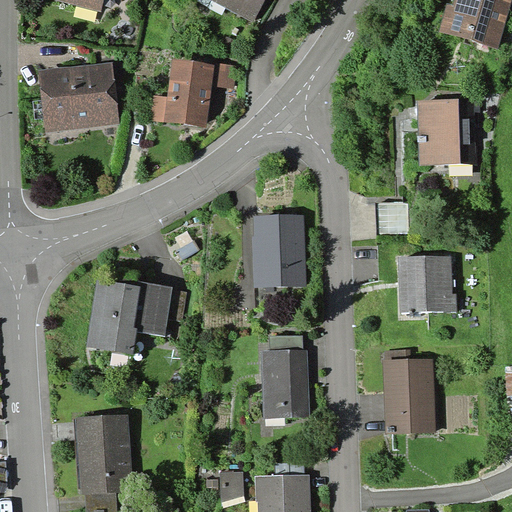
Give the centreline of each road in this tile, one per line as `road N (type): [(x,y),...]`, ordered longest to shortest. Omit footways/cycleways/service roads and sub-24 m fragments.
road 1 (residential): [(275,122),(341,174),(349,511)]
road 2 (residential): [(13,241),(80,230),(194,189),(275,122)]
road 3 (residential): [(33,511),(13,241)]
road 4 (residential): [(13,241),(6,0)]
road 5 (residential): [(275,122),(330,57),(358,0)]
road 6 (residential): [(275,122),(259,82),(265,44),(289,0)]
